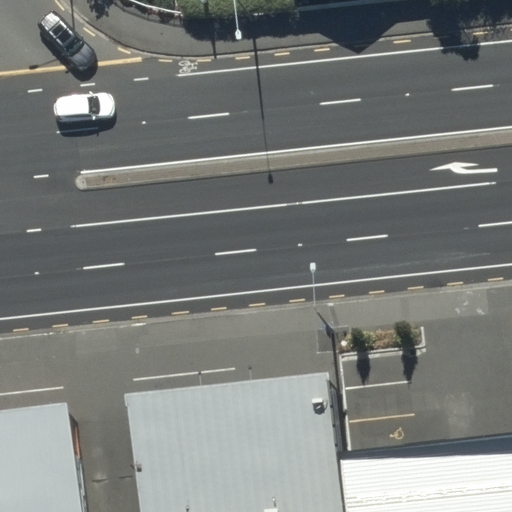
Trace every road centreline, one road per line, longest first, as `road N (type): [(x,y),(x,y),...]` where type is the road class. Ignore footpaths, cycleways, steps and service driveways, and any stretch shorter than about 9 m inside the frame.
road 1 (primary): [(0,138),(511,83)]
road 2 (primary): [(511,222),(0,276)]
